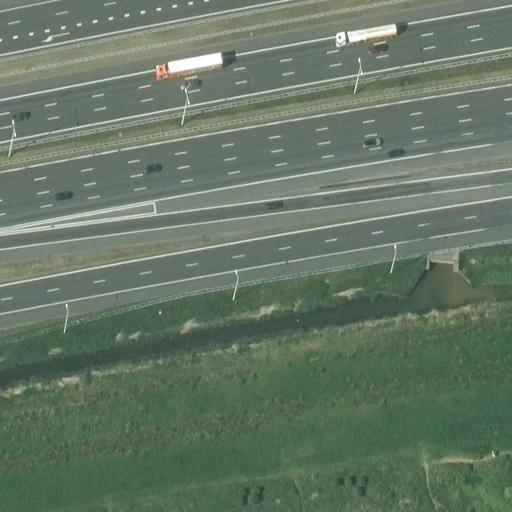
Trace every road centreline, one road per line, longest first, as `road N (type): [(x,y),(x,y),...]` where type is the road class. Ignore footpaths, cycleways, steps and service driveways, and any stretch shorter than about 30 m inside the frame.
road 1 (motorway): [(511,29),(0,129)]
road 2 (motorway): [(0,303),(511,210)]
road 3 (motorway): [(0,205),(511,115)]
road 4 (motorway): [(0,227),(156,219),(511,175)]
road 5 (motorway): [(145,0),(0,29)]
